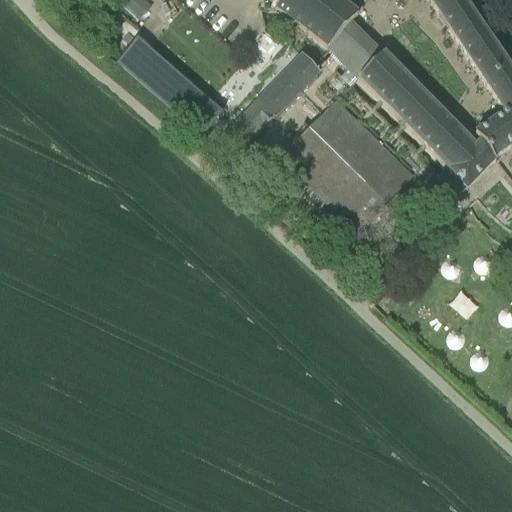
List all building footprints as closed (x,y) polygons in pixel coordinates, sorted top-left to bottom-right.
[(141,0),(125,0),(122,4),(140,20),(151,8),(141,0)] [(466,191),(488,169),(475,152),(381,56),(382,55),(350,25),(357,17),(335,0),(280,0),(273,10),(328,51),(325,53),(356,81),(359,78),(445,169),(435,179),(428,185),(450,204),(457,198),(466,191)] [(427,0),(504,116),(474,137),(490,160),(493,164),(495,162),(494,159),(511,146),(511,76),(462,2),(459,0),(427,0)] [(118,62),(199,141),(219,121),(150,54),(154,50),(141,37),(118,62)] [(228,163),(317,71),(302,57),(265,95),(213,148),(228,163)] [(280,160),(357,234),(411,179),(334,104),(280,160)] [(329,242),(339,231),(327,219),(316,230),(329,242)] [(456,259),(447,259),(442,265),(442,272),(447,278),(456,278),(462,273),(462,265),(456,259)] [(490,261),(480,261),(475,267),(475,274),(480,280),(489,280),(495,275),(495,267),(490,261)] [(511,315),(509,313),(500,313),(495,319),(495,326),(500,332),(509,332),(511,329),(511,315)] [(459,333),(450,333),(444,339),(444,346),(450,352),(458,353),(464,347),(464,339),(459,333)] [(481,357),(472,358),(467,364),(467,370),(472,376),(481,377),(487,371),(487,363),(481,357)]
